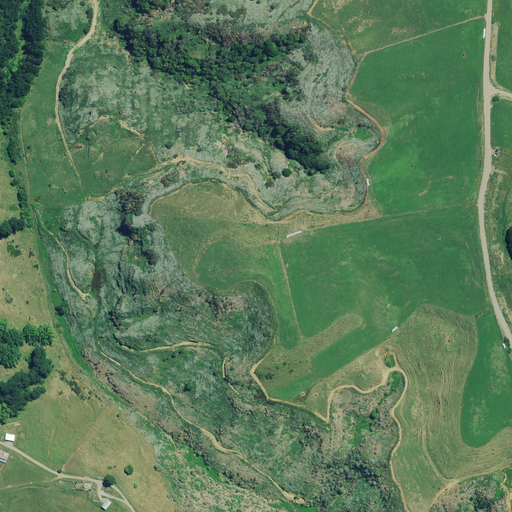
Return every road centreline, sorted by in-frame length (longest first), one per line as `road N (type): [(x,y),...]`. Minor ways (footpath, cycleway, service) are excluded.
road 1 (unclassified): [(511,345),(492,297),(482,235),(490,0)]
road 2 (track): [(0,442),(57,474),(111,485),(133,511)]
